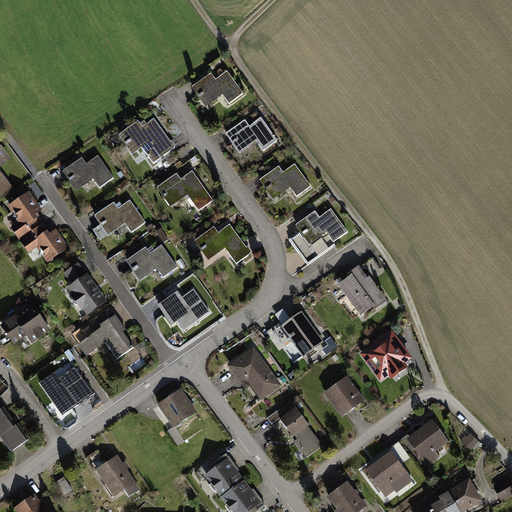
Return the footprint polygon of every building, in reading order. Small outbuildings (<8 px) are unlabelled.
[(211,74),(193,87),(200,97),(205,93),(211,102),(223,93),(226,97),(225,98),(229,104),(243,94),(227,72),(215,80),(211,74)] [(256,122),(260,119),(256,113),(252,116),(256,122)] [(245,121),(226,134),(240,152),(245,148),(257,139),(260,144),(258,145),(263,151),(277,141),(261,118),(260,119),(256,122),(249,127),(245,121)] [(138,121),(120,135),(127,144),(132,141),(138,149),(150,140),(153,145),(151,146),(156,152),(149,157),(153,163),(175,148),(154,119),(142,127),(138,121)] [(82,158),(63,171),(70,181),(75,177),(81,186),(94,177),(97,181),(95,182),(100,188),(114,178),(98,156),(86,164),(82,158)] [(279,167),(260,180),(273,198),(291,186),(294,190),(292,191),(297,197),(311,187),(294,164),(283,173),(279,167)] [(177,174),(158,187),(171,205),(188,193),(191,197),(190,199),(199,211),(213,201),(192,171),(181,180),(177,174)] [(1,173),(0,174),(0,184),(1,186),(0,186),(0,188),(5,195),(13,189),(1,173)] [(27,194),(10,206),(14,212),(13,217),(18,218),(22,223),(13,230),(21,240),(41,226),(34,215),(40,211),(27,194)] [(114,203),(95,216),(102,226),(107,222),(113,231),(126,222),(129,226),(127,227),(131,233),(146,223),(130,200),(118,209),(114,203)] [(315,212),(297,225),(304,235),(308,231),(314,239),(327,231),(330,235),(329,236),(333,242),(347,232),(331,209),(319,218),(315,212)] [(214,227),(195,241),(203,250),(207,247),(213,255),(226,246),(229,250),(227,252),(237,264),(251,254),(230,225),(218,233),(214,227)] [(49,236),(41,226),(21,240),(28,250),(37,244),(41,249),(40,255),(45,255),(49,261),(67,249),(54,232),(49,236)] [(146,247),(127,261),(134,271),(139,267),(145,275),(158,267),(161,271),(159,272),(164,278),(178,268),(162,245),(150,254),(146,247)] [(75,285),(71,288),(75,294),(73,295),(75,298),(74,304),(80,305),(82,308),(84,306),(88,312),(104,301),(78,265),(66,273),(75,285)] [(351,277),(340,285),(361,314),(373,306),(375,308),(385,301),(371,281),(369,283),(358,268),(350,274),(351,277)] [(178,292),(159,305),(166,315),(171,312),(177,320),(189,311),(192,315),(191,316),(195,322),(210,312),(194,290),(182,298),(178,292)] [(31,307),(3,327),(14,342),(32,330),(37,338),(48,330),(31,307)] [(86,324),(74,333),(89,354),(106,342),(117,359),(134,348),(107,310),(96,319),(102,328),(93,334),(86,324)] [(301,314),(283,326),(305,355),(322,343),(301,314)] [(391,334),(363,355),(381,379),(389,373),(390,374),(403,364),(402,363),(410,358),(391,334)] [(253,350),(231,367),(242,382),(248,377),(262,397),(279,385),(253,350)] [(72,360),(56,370),(60,376),(76,366),(72,360)] [(75,368),(59,379),(78,405),(93,394),(75,368)] [(347,378),(328,392),(345,414),(363,401),(347,378)] [(180,390),(159,405),(175,426),(195,412),(180,390)] [(3,408),(0,409),(0,435),(11,452),(29,439),(18,424),(16,425),(3,408)] [(272,424),(283,415),(279,409),(267,418),(272,424)] [(279,434),(287,428),(293,436),(296,434),(300,438),(295,442),(306,457),(321,445),(310,430),(309,431),(305,427),(308,425),(295,409),(273,426),(279,434)] [(417,447),(415,448),(415,449),(423,459),(447,441),(432,422),(424,428),(421,424),(413,431),(416,434),(411,438),(410,438),(417,447)] [(185,441),(175,426),(168,431),(178,446),(185,441)] [(464,435),(466,437),(475,446),(476,448),(480,444),(467,431),(464,435)] [(408,434),(398,442),(408,455),(415,449),(415,448),(417,447),(410,438),(411,438),(408,434)] [(461,441),(470,450),(475,446),(466,437),(461,441)] [(391,453),(398,462),(408,455),(398,442),(388,449),(390,453),(391,453)] [(99,451),(86,459),(95,472),(98,470),(115,496),(133,483),(124,470),(127,468),(124,463),(121,465),(115,457),(107,463),(99,451)] [(390,453),(369,469),(375,478),(373,480),(381,490),(405,472),(398,462),(391,453),(390,453)] [(218,468),(207,476),(212,483),(209,485),(215,492),(218,490),(221,495),(231,488),(241,480),(233,468),(236,466),(227,454),(214,463),(218,468)] [(72,490),(64,477),(56,483),(64,495),(72,490)] [(241,480),(231,488),(248,511),(250,510),(251,511),(256,511),(265,505),(256,493),(253,495),(241,480)] [(481,501),(469,481),(431,502),(431,501),(420,508),(422,511),(420,511),(466,511),(465,510),(481,501)] [(511,487),(509,482),(496,489),(501,499),(511,492),(511,487)] [(347,483),(329,496),(338,509),(335,511),(358,511),(365,507),(347,483)] [(233,511),(247,511),(248,511),(231,488),(221,495),(228,504),(225,507),(229,511),(232,511),(233,511)] [(44,511),(34,498),(17,509),(19,511),(44,511)]
